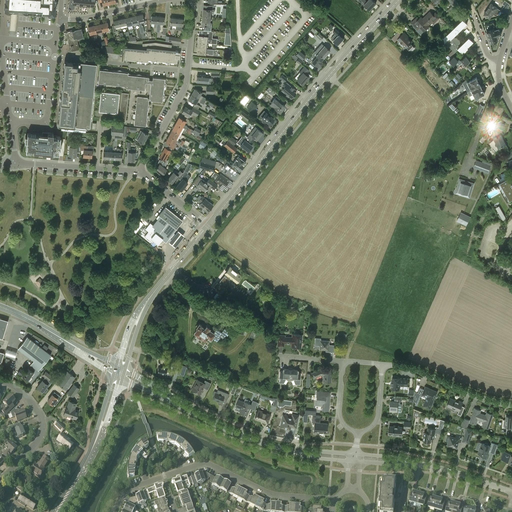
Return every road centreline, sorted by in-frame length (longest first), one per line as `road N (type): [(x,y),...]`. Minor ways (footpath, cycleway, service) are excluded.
road 1 (secondary): [(207,226),(398,0)]
road 2 (residential): [(355,457),(268,444),(188,410)]
road 3 (residential): [(334,501),(269,493),(207,464),(181,471)]
road 4 (residential): [(511,492),(447,470),(355,457)]
road 5 (residential): [(511,404),(382,364)]
road 6 (residential): [(187,71),(54,57)]
road 7 (residential): [(0,481),(42,428),(24,395),(0,381)]
road 8 (residential): [(138,172),(14,162)]
